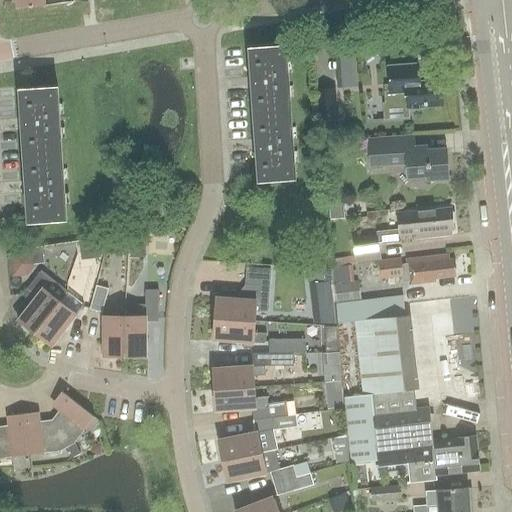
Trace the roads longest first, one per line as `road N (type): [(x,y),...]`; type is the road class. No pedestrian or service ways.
road 1 (residential): [(175,398),(179,293),(220,156),(204,18)]
road 2 (secondary): [(511,222),(497,0)]
road 3 (residential): [(0,55),(204,18)]
road 4 (residential): [(175,398),(53,374),(34,397),(0,397)]
